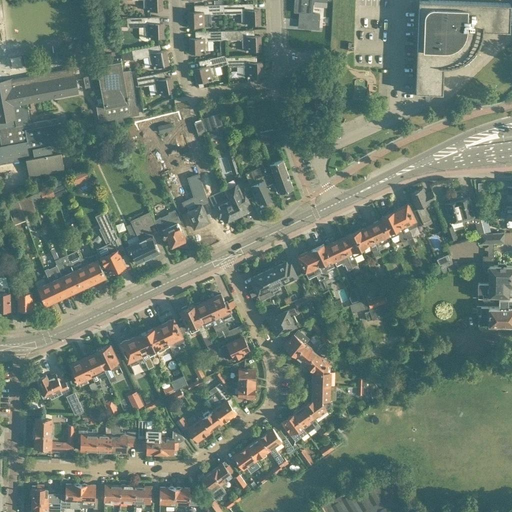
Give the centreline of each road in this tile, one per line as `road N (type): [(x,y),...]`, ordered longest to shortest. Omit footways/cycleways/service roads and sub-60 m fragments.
road 1 (unclassified): [(12,466),(185,466),(267,407),(270,361),(221,256)]
road 2 (residential): [(275,0),(276,83),(191,87),(173,18)]
road 3 (secondary): [(16,345),(221,256)]
road 4 (secondary): [(221,256),(369,186)]
road 5 (secondary): [(511,124),(459,138),(369,186)]
road 6 (secondary): [(369,186),(511,149)]
road 7 (unclassified): [(12,466),(16,345)]
